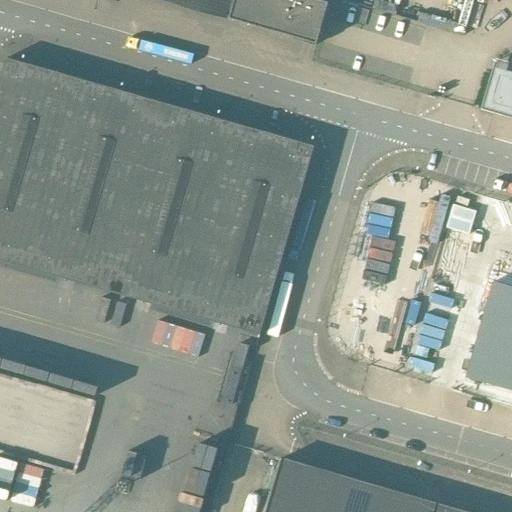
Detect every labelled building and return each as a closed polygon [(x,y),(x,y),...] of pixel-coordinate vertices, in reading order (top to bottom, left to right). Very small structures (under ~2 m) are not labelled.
[(315,41),(325,6),(324,5),(325,3),(314,0),(158,0),(293,38),(292,40),(314,47),(315,45),(314,44),(314,43),(313,43),(313,41),(315,41)] [(313,147),(5,59),(0,74),(0,262),(259,336),(313,147)] [(491,72),(480,111),(492,114),(511,119),(511,69),(510,77),(491,72)] [(46,306),(52,284),(16,274),(10,295),(46,306)] [(511,287),(493,282),(465,379),(511,391),(511,287)] [(232,405),(248,347),(239,345),(222,403),(232,405)] [(0,411),(40,421),(46,397),(33,394),(37,376),(0,367),(0,411)] [(458,511),(433,505),(280,460),(264,511),(458,511)] [(173,503),(171,511),(194,511),(195,506),(173,503)]
